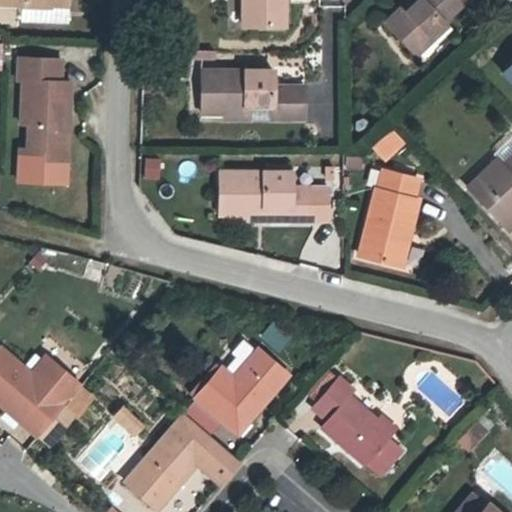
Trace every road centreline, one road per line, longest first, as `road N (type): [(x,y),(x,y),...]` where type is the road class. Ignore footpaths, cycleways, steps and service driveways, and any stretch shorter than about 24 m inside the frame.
road 1 (unclassified): [(496,342),(119,236),(121,0)]
road 2 (residential): [(221,511),(257,470),(285,477),(325,511)]
